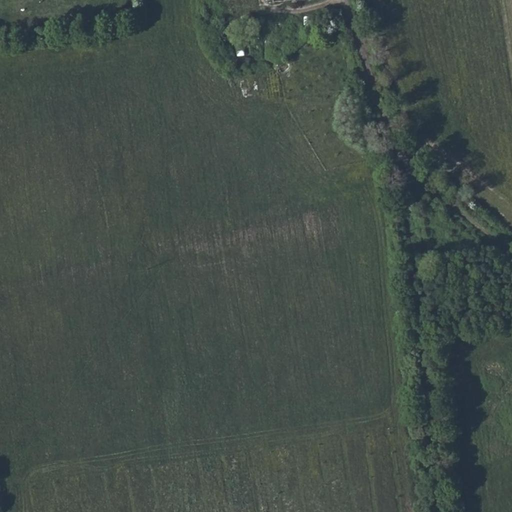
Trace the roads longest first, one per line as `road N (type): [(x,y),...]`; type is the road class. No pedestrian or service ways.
road 1 (track): [(398,144),(437,511)]
road 2 (unclassified): [(350,0),(398,144)]
